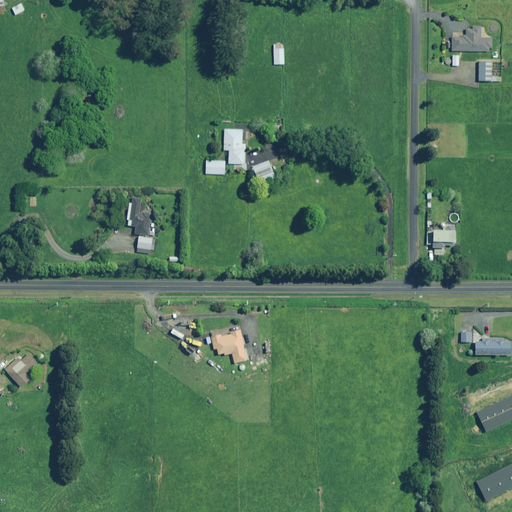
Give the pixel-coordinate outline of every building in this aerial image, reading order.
[(24,10),(21,4),(12,8),(15,15),(24,10)] [(480,38),(480,30),(466,29),(466,37),(452,37),(452,51),(489,52),(489,48),(492,48),(492,39),(480,38)] [(284,44),(273,45),(274,64),(284,64),(284,44)] [(479,62),(479,77),(478,82),(497,82),(497,77),(492,77),(492,62),(479,62)] [(234,170),(247,171),(247,161),(245,161),(245,144),(242,144),(242,130),(224,130),(224,150),(229,150),(228,164),(234,164),(234,170)] [(225,161),(206,161),(205,174),(224,175),(225,161)] [(274,178),(268,161),(252,167),(256,178),(261,177),(263,182),(274,178)] [(140,199),(132,198),(131,204),(128,203),(126,220),(128,220),(127,226),(135,227),(134,235),(148,236),(151,214),(139,212),(140,199)] [(455,246),(455,231),(455,225),(444,225),(443,231),(433,231),(433,248),(444,248),(444,246),(455,246)] [(152,238),(138,237),(137,252),(150,254),(152,238)] [(246,361),(240,331),(230,333),(231,335),(221,337),(221,335),(211,337),(213,350),(217,349),(218,355),(224,353),(224,355),(232,354),(234,363),(246,361)] [(470,342),(471,333),(461,333),(460,342),(470,342)] [(499,360),(501,360),(501,363),(509,363),(510,343),(504,342),(504,338),(483,337),(482,342),(475,342),(475,355),(495,355),(495,357),(499,357),(499,360)] [(37,363),(29,353),(20,360),(18,358),(4,370),(21,388),(30,379),(25,374),(37,363)] [(511,402),(474,420),(484,439),(511,426),(511,402)] [(511,471),(479,488),(489,508),(511,496),(511,471)]
